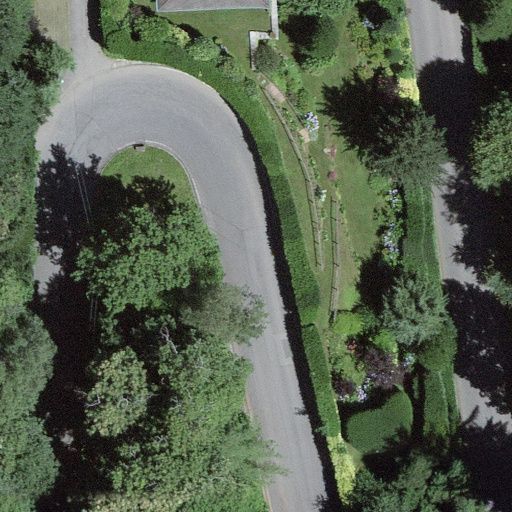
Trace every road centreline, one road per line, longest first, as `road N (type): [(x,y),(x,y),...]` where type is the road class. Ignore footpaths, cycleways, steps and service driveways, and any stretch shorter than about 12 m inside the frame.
road 1 (tertiary): [(86,107),(129,94),(169,98),(203,118),(224,149),(300,511)]
road 2 (tertiary): [(500,511),(435,0)]
road 3 (tertiary): [(39,511),(52,161),(86,107)]
